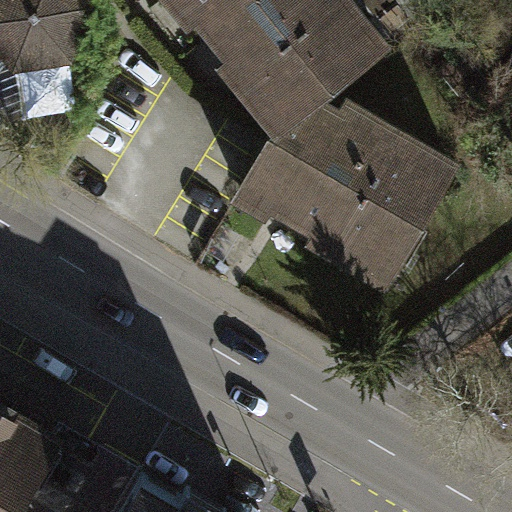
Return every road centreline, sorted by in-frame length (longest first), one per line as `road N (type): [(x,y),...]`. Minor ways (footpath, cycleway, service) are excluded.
road 1 (secondary): [(0,222),(335,422)]
road 2 (residential): [(511,286),(335,422)]
road 3 (secondary): [(335,422),(489,511)]
